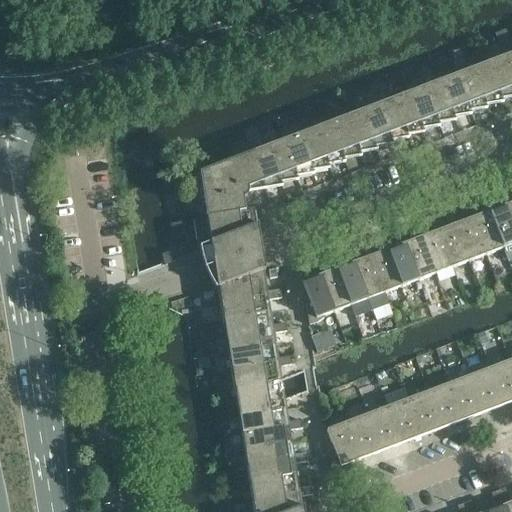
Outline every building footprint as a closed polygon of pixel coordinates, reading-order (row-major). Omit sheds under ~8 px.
[(511,99),(511,82),(504,60),(488,66),(502,104),(503,104),(502,101),(511,99)] [(502,104),(488,66),(472,72),(486,111),(487,111),(486,107),(502,104)] [(486,111),(472,72),(456,78),(471,117),(471,116),(470,113),(486,111)] [(471,117),(456,78),(440,84),(455,122),(456,122),(454,119),(471,117)] [(455,122),(440,84),(425,90),(439,128),(440,128),(439,125),(455,122)] [(439,128),(425,90),(409,96),(423,134),(424,134),(423,131),(439,128)] [(423,134),(409,96),(394,102),(408,140),(409,140),(407,137),(423,134)] [(408,140),(394,102),(378,108),(392,146),(393,146),(392,143),(408,140)] [(392,146),(378,108),(362,114),(376,152),(377,152),(376,149),(392,146)] [(376,152),(362,114),(346,120),(360,158),(361,158),(360,155),(376,152)] [(360,158),(346,120),(330,126),(345,164),(344,161),(360,158)] [(345,164),(330,126),(315,132),(329,170),(330,170),(328,167),(345,164)] [(329,170),(315,132),(298,138),(313,176),(314,176),(313,173),(329,170)] [(313,176),(298,138),(283,144),(298,182),(297,179),(313,176)] [(298,182),(283,144),(267,150),(281,188),(282,188),(281,185),(298,182)] [(281,188),(267,150),(252,156),(265,191),(281,188)] [(256,228),(253,211),(245,212),(243,200),(244,199),(245,199),(246,198),(247,197),(247,195),(248,195),(248,194),(265,191),(252,156),(200,175),(207,219),(193,222),(198,250),(200,249),(200,251),(210,247),(210,248),(213,267),(217,288),(234,281),(264,270),(261,250),(257,227),(256,228)] [(510,198),(507,190),(493,195),(496,203),(510,198)] [(476,210),(473,203),(466,205),(469,213),(476,210)] [(469,213),(466,205),(459,208),(462,215),(469,213)] [(511,246),(511,224),(506,207),(489,214),(503,250),(511,246)] [(503,250),(489,214),(472,220),(486,257),(503,250)] [(442,223),(440,215),(433,218),(435,226),(442,223)] [(435,226),(433,218),(426,220),(428,228),(435,226)] [(486,257),(472,220),(455,227),(469,263),(486,257)] [(469,263),(455,227),(438,233),(452,269),(469,263)] [(409,236),(406,228),(399,231),(402,238),(409,236)] [(402,238),(399,231),(392,233),(395,241),(402,238)] [(452,269),(438,233),(421,239),(435,276),(452,269)] [(435,276),(421,239),(405,246),(418,282),(435,276)] [(375,249),(372,241),(365,243),(368,251),(375,249)] [(368,251),(365,243),(358,246),(361,254),(368,251)] [(418,282),(405,246),(387,252),(401,289),(418,282)] [(401,289),(387,252),(370,258),(384,295),(401,289)] [(341,261),(338,254),(331,256),(334,264),(341,261)] [(334,264),(331,256),(324,259),(327,266),(334,264)] [(384,295),(370,258),(354,265),(367,301),(384,295)] [(367,301),(354,265),(337,271),(351,308),(367,301)] [(264,273),(264,270),(234,281),(236,289),(265,285),(263,273),(264,273)] [(277,279),(275,271),(269,272),(270,280),(277,279)] [(351,308),(337,271),(320,278),(334,314),(351,308)] [(334,314),(320,278),(302,284),(310,304),(306,306),(309,327),(312,326),(314,326),(317,325),(319,323),(321,322),(324,320),(326,318),(328,316),(334,314)] [(268,299),(267,294),(265,285),(236,289),(234,281),(217,288),(217,291),(218,290),(221,306),(268,299)] [(270,314),(268,302),(268,299),(221,306),(223,322),(270,314)] [(272,327),(270,314),(223,322),(226,339),(273,331),(272,327)] [(275,348),(273,335),(273,331),(226,339),(228,355),(275,348)] [(277,360),(275,348),(228,355),(231,371),(278,364),(277,360)] [(511,403),(511,370),(509,363),(489,371),(503,407),(511,403)] [(281,382),(279,368),(278,364),(231,371),(236,399),(238,417),(241,436),(288,428),(288,424),(286,412),(266,415),(265,408),(284,401),(284,400),(281,384),(281,382)] [(503,407),(489,371),(469,378),(482,415),(503,407)] [(482,415),(469,378),(448,386),(462,422),(482,415)] [(462,422),(448,386),(428,393),(442,430),(462,422)] [(442,430),(428,393),(408,401),(422,438),(442,430)] [(286,412),(284,402),(284,401),(265,408),(266,415),(286,412)] [(422,438),(408,401),(388,409),(402,445),(422,438)] [(402,445),(388,409),(368,416),(381,453),(402,445)] [(381,453),(368,416),(347,424),(361,461),(381,453)] [(361,461),(347,424),(326,432),(334,452),(330,453),(333,476),(336,475),(338,474),(341,474),(343,472),(347,470),(349,469),(351,466),(353,464),(361,461)] [(291,445),(289,432),(288,428),(241,436),(244,452),(291,445)] [(293,457),(291,445),(244,452),(247,469),(294,461),(293,457)] [(296,478),(294,465),(294,461),(247,469),(249,485),(296,478)] [(298,490),(296,478),(249,485),(252,502),(299,494),(298,490)] [(508,497),(505,490),(498,492),(501,500),(508,497)] [(501,500),(498,492),(491,495),(494,503),(501,500)] [(302,511),(303,511),(302,509),(300,499),(299,494),(252,502),(253,511),(302,511)] [(469,511),(473,510),(471,503),(464,505),(466,511),(469,511)]
